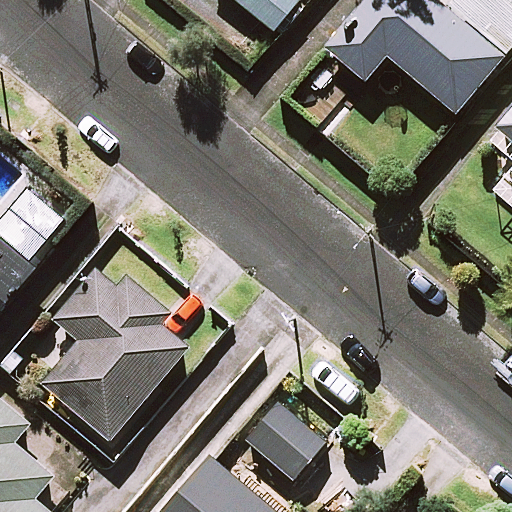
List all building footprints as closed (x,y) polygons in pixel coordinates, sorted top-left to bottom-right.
[(306,1),(304,0),(239,0),(280,33),(306,1)] [(511,48),(511,0),(458,0),(455,4),(450,0),(371,0),(331,50),(369,80),(389,55),(461,112),(511,48)] [(511,114),(501,128),(511,137),(511,114)] [(0,312),(38,267),(0,235),(0,312)] [(201,336),(106,259),(58,319),(83,340),(46,385),(115,441),(201,336)] [(32,419),(0,393),(0,511),(56,511),(39,498),(56,477),(14,442),(32,419)] [(328,439),(280,401),(249,441),(296,478),(328,439)] [(279,511),(215,456),(166,511),(279,511)]
